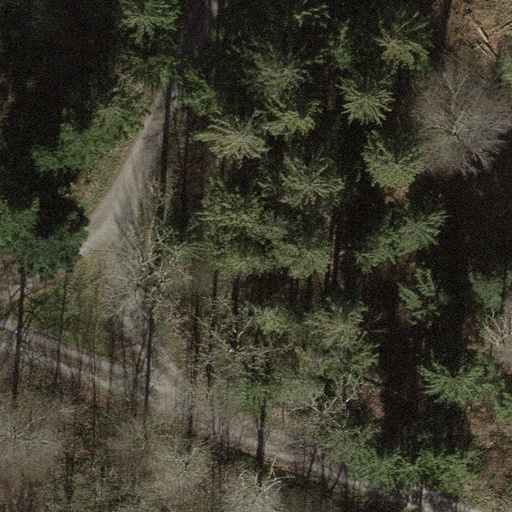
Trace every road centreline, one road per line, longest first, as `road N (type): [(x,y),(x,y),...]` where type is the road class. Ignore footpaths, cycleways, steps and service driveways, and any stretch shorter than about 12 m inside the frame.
road 1 (track): [(174,398),(124,279),(129,192),(211,0)]
road 2 (track): [(498,511),(174,398)]
road 3 (track): [(174,398),(0,332)]
road 4 (track): [(0,293),(68,257),(129,192)]
